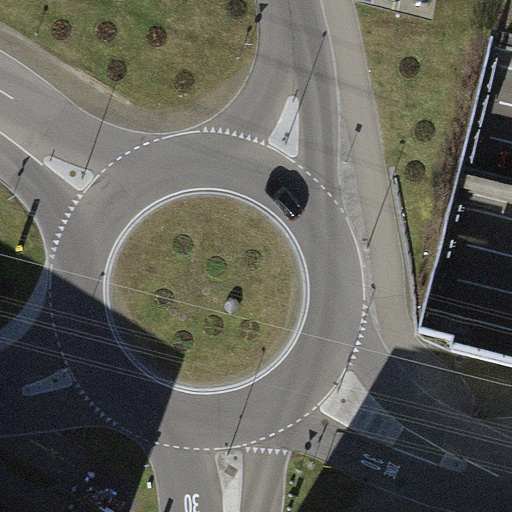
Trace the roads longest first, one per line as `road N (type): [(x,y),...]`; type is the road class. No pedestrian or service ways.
road 1 (motorway): [(0,141),(511,273)]
road 2 (motorway): [(511,124),(63,0)]
road 3 (residential): [(511,490),(413,449),(320,359)]
road 4 (residential): [(320,359),(337,313),(336,264),(316,219),(282,184)]
road 5 (residential): [(298,0),(282,184)]
road 6 (residential): [(282,184),(241,166),(197,162),(155,173),(118,198)]
road 7 (residential): [(118,198),(92,232),(79,273),(80,316),(95,356)]
road 8 (residential): [(95,356),(128,395),(175,418),(226,421)]
road 9 (residential): [(118,198),(80,186),(0,126)]
